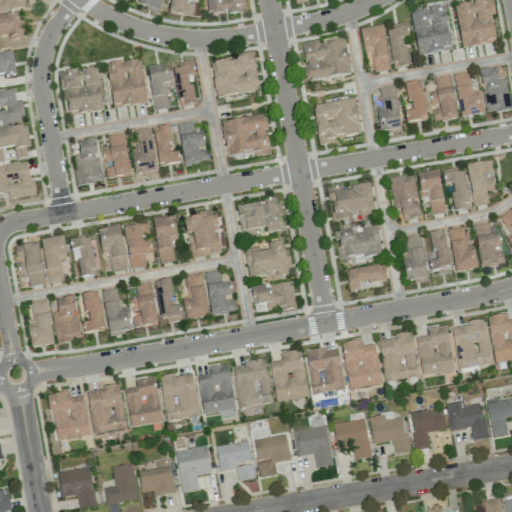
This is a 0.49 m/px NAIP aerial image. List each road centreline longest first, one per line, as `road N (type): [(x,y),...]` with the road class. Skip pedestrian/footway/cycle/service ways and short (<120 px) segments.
road 1 (residential): [(511,133),(0,230)]
road 2 (residential): [(29,371),(511,286)]
road 3 (residential): [(267,0),(326,323)]
road 4 (residential): [(81,0),(119,21),(197,40),(320,21),(377,0)]
road 5 (residential): [(251,511),(511,466)]
road 6 (residential): [(63,213),(39,77),(48,37),(74,0)]
road 7 (residential): [(40,511),(19,392)]
